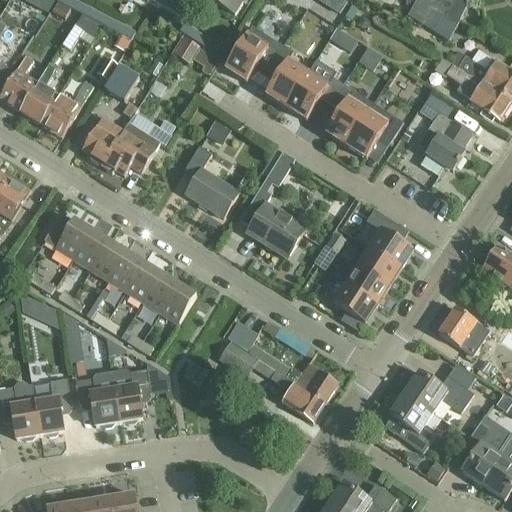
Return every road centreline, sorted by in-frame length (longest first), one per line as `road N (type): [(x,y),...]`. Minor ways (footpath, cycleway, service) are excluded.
road 1 (residential): [(377,369),(0,136)]
road 2 (residential): [(293,493),(202,448),(41,470),(0,491)]
road 3 (residential): [(213,94),(459,247)]
road 4 (residential): [(475,511),(427,493),(334,431)]
road 5 (tertiary): [(377,369),(459,247)]
